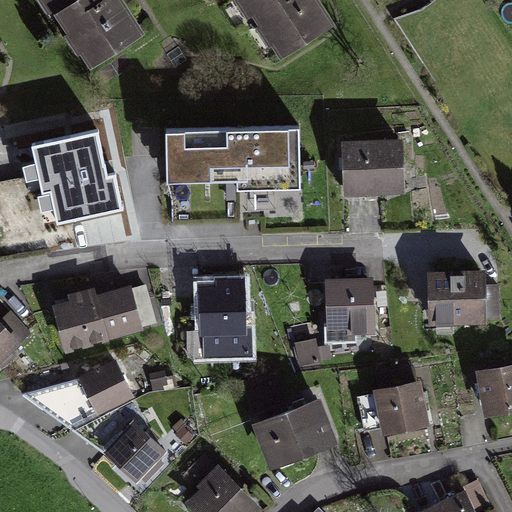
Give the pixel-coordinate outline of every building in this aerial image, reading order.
[(121,0),(46,0),(93,71),(146,37),(121,0)] [(245,0),(286,62),(340,27),(322,0),(245,0)] [(307,130),(174,132),(175,185),(244,184),(244,194),(307,194),(307,130)] [(112,132),(31,145),(40,200),(49,199),(53,227),(133,214),(126,172),(119,174),(112,132)] [(409,144),(348,146),(349,199),(411,197),(409,144)] [(493,276),(432,276),(432,324),(493,325),(493,276)] [(379,284),(331,285),(332,334),(380,333),(379,284)] [(105,291),(57,304),(71,354),(145,333),(134,293),(107,300),(105,291)] [(249,291),(203,292),(204,332),(194,333),(194,362),(250,361),(249,291)] [(0,317),(0,369),(25,352),(0,317)] [(123,363),(86,377),(102,415),(138,401),(123,363)] [(511,367),(483,372),(490,419),(511,415),(511,367)] [(428,385),(379,391),(384,435),(433,429),(428,385)] [(327,399),(261,424),(277,467),(343,443),(327,399)] [(137,422),(108,455),(143,485),(172,453),(137,422)] [(262,511),(266,508),(211,456),(188,479),(201,491),(187,506),(193,511),(262,511)] [(475,511),(470,498),(436,511),(475,511)]
